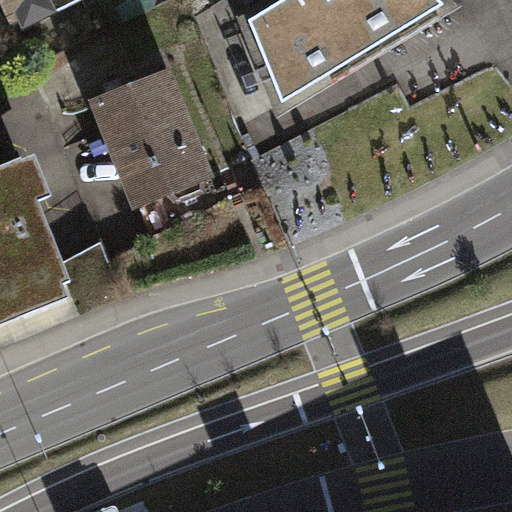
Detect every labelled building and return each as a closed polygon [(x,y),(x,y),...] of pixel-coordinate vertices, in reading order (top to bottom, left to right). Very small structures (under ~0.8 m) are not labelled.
[(0,0),(11,22),(17,19),(23,30),(55,14),(49,3),(55,0),(0,0)] [(252,22),(288,0),(225,0),(212,8),(231,39),(253,26),(252,22)] [(288,0),(252,22),(253,26),(284,103),(444,5),(438,0),(288,0)] [(163,75),(98,101),(139,205),(167,194),(175,203),(204,191),(205,180),(163,75)] [(0,307),(71,278),(18,150),(0,157),(0,307)]
